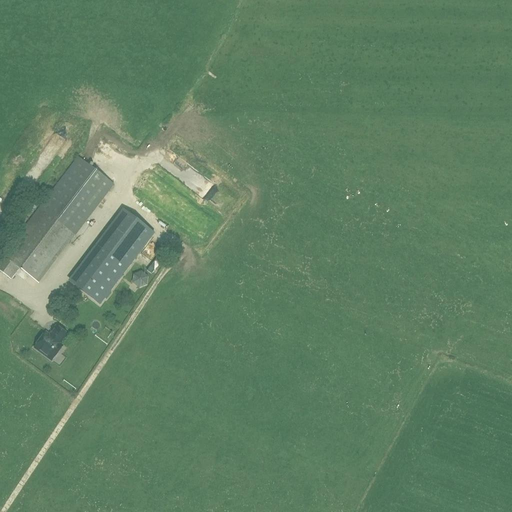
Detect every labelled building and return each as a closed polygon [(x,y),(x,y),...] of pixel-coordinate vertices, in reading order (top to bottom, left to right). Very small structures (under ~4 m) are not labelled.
[(165,161),(211,194),(222,180),(176,146),(165,161)] [(76,160),(40,207),(0,260),(0,271),(10,280),(19,269),(38,283),(111,187),(76,160)] [(216,200),(225,193),(220,187),(211,194),(216,200)] [(126,211),(100,244),(130,266),(154,233),(126,211)] [(100,244),(71,283),(100,305),(130,266),(100,244)] [(140,272),(132,274),(131,283),(138,288),(146,285),(147,277),(140,272)] [(112,324),(120,302),(111,298),(102,320),(112,324)] [(68,335),(56,326),(51,333),(52,334),(50,336),(45,333),(34,348),(51,361),(63,346),(61,345),(68,335)]
